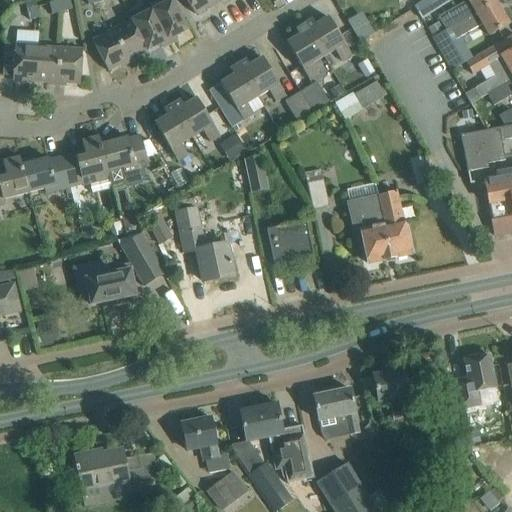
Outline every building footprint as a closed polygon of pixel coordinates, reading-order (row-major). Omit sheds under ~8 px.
[(62,0),(59,1),(62,12),(72,10),(69,0),(62,0)] [(171,0),(131,21),(147,52),(188,31),(171,0)] [(214,3),(211,0),(186,0),(195,15),(214,3)] [(426,0),(414,8),(422,20),(434,12),(452,0),(426,0)] [(467,0),(468,1),(439,18),(445,30),(496,1),(494,0),(467,0)] [(62,12),(59,1),(49,3),(52,15),(62,12)] [(445,30),(433,38),(452,71),(466,63),(471,60),(458,37),(481,24),(488,36),(509,24),(496,1),(445,30)] [(29,21),(40,18),(37,7),(26,10),(29,21)] [(304,25),(324,57),(334,51),(341,62),(351,56),(328,18),(316,25),(312,20),(304,25)] [(131,21),(112,31),(128,62),(147,52),(131,21)] [(313,64),(324,57),(304,25),(296,30),(299,36),(286,43),(310,81),(319,75),(313,64)] [(112,31),(92,41),(108,72),(128,62),(112,31)] [(471,60),(466,63),(473,75),(480,71),(487,83),(485,84),(466,95),(471,104),(511,79),(511,36),(491,49),(489,50),(471,60)] [(13,80),(35,82),(37,47),(15,46),(13,80)] [(35,82),(57,83),(60,49),(37,47),(35,82)] [(82,50),(60,49),(57,83),(80,85),(82,50)] [(238,65),(258,98),(268,92),(274,103),(285,96),(262,58),(250,66),(246,60),(238,65)] [(258,98),(238,65),(230,70),(233,76),(220,84),(243,122),(253,116),(246,105),(258,98)] [(511,79),(471,104),(475,110),(484,106),(486,109),(493,105),(494,106),(511,95),(511,113),(510,111),(499,117),(505,127),(511,126),(511,79)] [(300,91),(314,113),(330,104),(316,81),(300,91)] [(375,83),(336,104),(344,119),(383,97),(375,83)] [(339,86),(330,91),(334,99),(343,93),(339,86)] [(314,113),(300,91),(284,101),(298,123),(314,113)] [(172,106),(192,139),(202,132),(209,143),(219,136),(196,99),(184,106),(180,101),(172,106)] [(180,146),(192,139),(172,106),(164,111),(167,117),(155,124),(177,162),(187,157),(180,146)] [(471,111),(462,113),(463,120),(473,118),(471,111)] [(478,132),(461,136),(468,172),(469,172),(488,169),(489,168),(488,165),(488,164),(504,161),(505,161),(501,143),(501,141),(511,138),(511,175),(484,181),(492,221),(491,221),(493,236),(495,236),(495,237),(511,233),(511,126),(505,127),(478,132)] [(109,138),(99,140),(101,146),(100,146),(108,178),(109,178),(111,183),(114,185),(122,183),(129,189),(142,185),(146,177),(144,169),(149,168),(141,136),(128,139),(128,138),(110,143),(109,138)] [(232,161),(245,153),(235,136),(222,144),(232,161)] [(84,151),(62,157),(70,188),(108,178),(100,146),(101,146),(99,140),(99,137),(81,142),(84,151)] [(30,158),(20,161),(19,161),(28,194),(44,189),(46,194),(70,188),(62,157),(49,160),(48,159),(31,163),(30,158)] [(268,190),(261,157),(244,160),(251,193),(268,190)] [(417,186),(433,183),(426,157),(410,161),(417,186)] [(3,200),(28,194),(19,161),(20,161),(20,158),(2,162),(5,172),(0,172),(0,205),(4,205),(3,200)] [(307,184),(313,210),(329,207),(323,181),(307,184)] [(374,185),(346,191),(349,203),(347,204),(354,232),(360,230),(368,264),(384,261),(387,260),(380,230),(388,228),(387,224),(385,224),(378,196),(377,196),(374,185)] [(396,192),(378,196),(385,224),(387,224),(388,228),(380,230),(387,260),(411,255),(403,220),(402,220),(396,192)] [(205,249),(201,228),(196,207),(175,211),(184,254),(196,252),(203,282),(233,276),(227,244),(205,249)] [(147,222),(160,246),(173,238),(160,215),(147,222)] [(314,259),(310,239),(306,222),(266,230),(274,267),(314,259)] [(166,274),(142,233),(120,246),(144,287),(166,274)] [(106,260),(73,268),(79,295),(84,296),(88,296),(91,306),(136,297),(129,264),(107,268),(106,260)] [(21,291),(36,286),(31,269),(16,273),(21,291)] [(0,286),(0,317),(21,313),(15,284),(0,286)] [(496,389),(493,376),(489,356),(479,358),(479,356),(463,359),(468,383),(452,386),(458,410),(481,406),(479,391),(496,389)] [(397,441),(426,435),(421,415),(422,415),(420,402),(410,403),(409,397),(410,397),(405,369),(373,376),(378,403),(389,400),(397,441)] [(355,414),(354,410),(350,390),(314,397),(320,429),(347,423),(350,435),(359,434),(355,414)] [(286,450),(282,430),(277,405),(240,412),(246,442),(268,438),(271,453),(286,450)] [(216,445),(215,438),(211,418),(181,424),(187,451),(201,448),(203,461),(206,460),(208,474),(230,469),(227,455),(218,457),(215,445),(216,445)] [(282,477),(287,484),(313,479),(309,457),(308,457),(302,426),(282,430),(286,450),(271,453),(275,471),(280,470),(282,477)] [(251,446),(232,450),(249,474),(264,464),(251,446)] [(75,466),(76,472),(78,471),(82,491),(118,483),(119,489),(145,484),(139,457),(124,460),(122,451),(76,460),(77,466),(75,466)] [(268,501),(285,489),(266,463),(264,464),(249,474),(268,501)] [(335,511),(377,511),(346,463),(316,482),(335,511)] [(248,491),(233,471),(205,491),(221,511),(248,491)]
